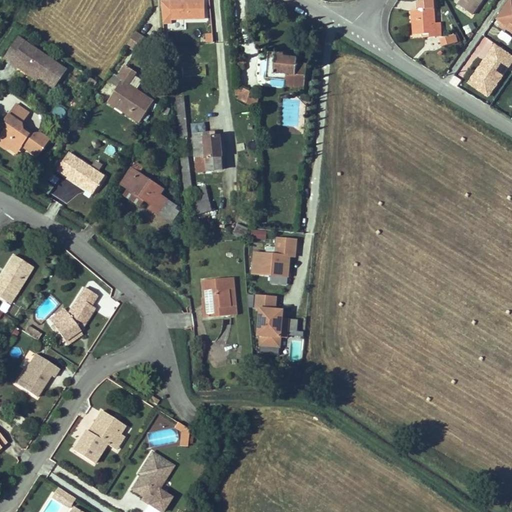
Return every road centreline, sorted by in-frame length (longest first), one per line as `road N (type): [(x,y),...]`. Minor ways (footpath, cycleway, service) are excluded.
road 1 (residential): [(7,198),(105,268),(154,314),(160,338),(130,359),(96,368),(0,506)]
road 2 (residential): [(348,29),(511,118)]
road 3 (unknown): [(213,0),(223,143)]
